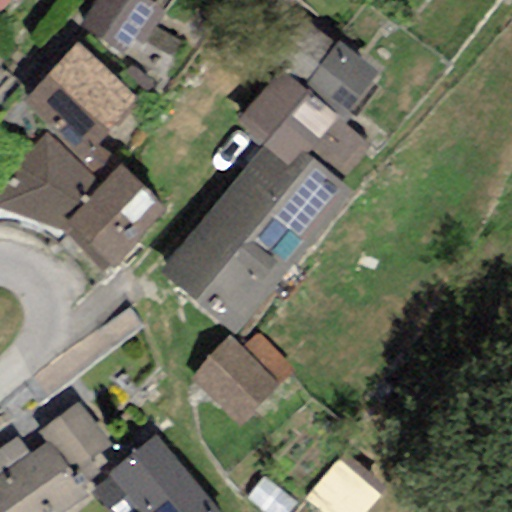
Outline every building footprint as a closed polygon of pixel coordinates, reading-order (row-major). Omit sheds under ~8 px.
[(142,0),(95,0),(80,21),(121,51),(133,34),(139,39),(150,25),(159,12),(142,0)] [(133,34),(121,51),(165,69),(177,40),(150,25),(139,39),(133,34)] [(338,38),(301,85),(342,118),(379,71),(338,38)] [(132,91),(75,40),(20,102),(77,153),(132,91)] [(238,120),(262,139),(274,125),(341,178),(371,141),(342,118),(301,85),(279,68),(238,120)] [(235,329),(350,185),(341,178),(274,125),(262,139),(159,269),(235,329)] [(0,183),(0,202),(64,217),(100,181),(45,132),(0,183)] [(165,206),(119,161),(100,181),(64,217),(111,262),(165,206)] [(256,331),(242,346),(277,380),(279,381),(293,367),(256,331)] [(239,419),(277,380),(242,346),(229,333),(191,372),(239,419)] [(51,437),(71,465),(105,442),(76,401),(42,424),(51,437)] [(224,511),(154,433),(92,488),(113,511),(139,511),(143,510),(144,511),(224,511)] [(0,472),(0,505),(4,511),(56,511),(88,490),(71,465),(51,437),(0,472)] [(318,501),(332,511),(377,511),(392,492),(349,460),(318,501)]
